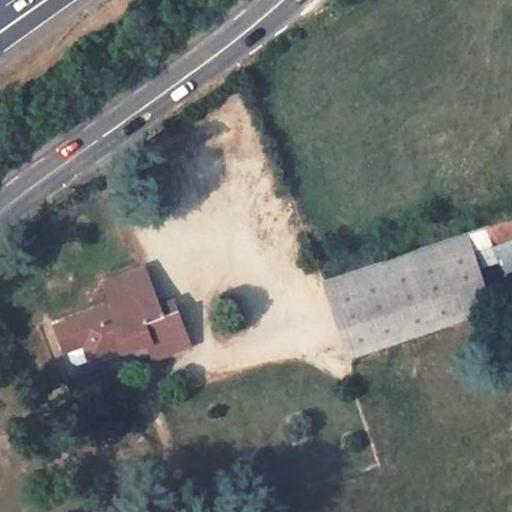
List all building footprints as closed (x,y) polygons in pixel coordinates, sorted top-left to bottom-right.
[(511,216),(489,225),(497,245),(511,239),(511,216)] [(494,308),(467,233),(375,265),(381,284),(334,301),(354,357),(494,308)] [(334,301),(381,284),(375,265),(327,282),(334,301)] [(66,350),(85,343),(91,361),(123,348),(125,353),(127,352),(149,344),(151,350),(187,336),(174,302),(159,307),(154,291),(58,327),(66,350)] [(127,352),(133,367),(190,345),(187,336),(151,350),(149,344),(127,352)]
